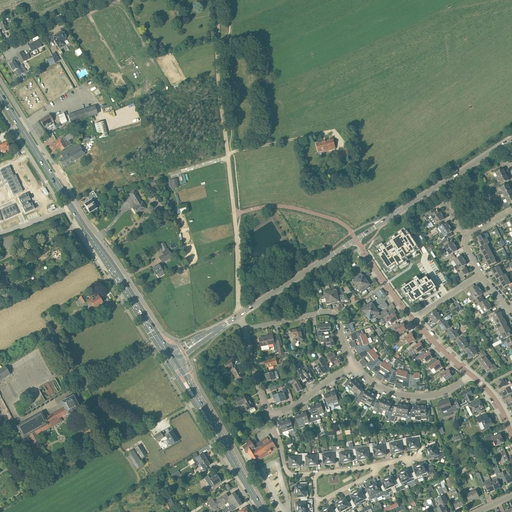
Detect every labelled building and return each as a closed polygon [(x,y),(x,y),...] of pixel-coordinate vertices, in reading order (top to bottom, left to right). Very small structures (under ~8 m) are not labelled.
[(0,23),(0,36),(1,36),(0,33),(3,32),(3,33),(8,30),(4,21),(0,23)] [(66,38),(63,33),(62,33),(62,32),(55,36),(56,38),(54,39),(59,49),(64,46),(61,40),(66,38)] [(38,40),(28,45),(32,52),(33,52),(42,47),(41,44),(44,43),(42,39),(39,41),(38,40)] [(22,52),(16,55),(17,57),(19,61),(21,63),(27,60),(22,52)] [(55,52),(52,54),(54,59),(56,62),(60,60),(58,56),(55,52)] [(13,62),(9,65),(14,71),(16,70),(20,76),(25,72),(21,65),(17,68),(15,63),(19,61),(17,57),(12,60),(13,62)] [(47,60),(50,66),(55,63),(52,57),(47,60)] [(90,108),(68,116),(70,124),(93,116),(90,108)] [(61,124),(67,122),(64,114),(58,116),(61,124)] [(49,115),(40,121),(42,125),(43,127),(44,127),(44,128),(45,129),(48,127),(51,125),(51,124),(53,122),(49,115)] [(105,121),(95,124),(98,139),(109,136),(105,121)] [(59,147),(61,150),(71,145),(69,141),(66,142),(65,141),(66,141),(64,137),(49,145),(53,151),(59,147)] [(316,143),(318,152),(331,149),(335,148),(333,139),(316,143)] [(0,144),(0,151),(1,151),(2,153),(5,151),(10,149),(7,142),(0,144)] [(58,160),(63,168),(85,155),(78,143),(60,154),(62,158),(58,160)] [(498,179),(506,175),(505,172),(506,171),(505,170),(506,170),(505,169),(503,169),(501,170),(500,168),(494,171),(495,173),(497,177),(492,179),(493,181),(498,179)] [(500,182),(495,184),(496,187),(499,185),(500,188),(506,185),(504,183),(509,180),(507,177),(508,176),(508,175),(508,174),(506,175),(498,179),(500,182)] [(503,194),(511,190),(509,187),(510,186),(510,185),(510,184),(508,184),(506,185),(500,188),(502,192),(497,194),(498,196),(503,194)] [(505,199),(511,195),(511,192),(511,191),(511,189),(511,190),(503,194),(504,197),(500,199),(501,202),(505,199)] [(147,208),(142,201),(141,202),(134,191),(129,195),(136,205),(132,208),(137,216),(147,208)] [(86,196),(89,201),(84,204),(86,208),(86,207),(88,210),(90,214),(92,212),(93,213),(97,211),(96,209),(97,209),(95,205),(95,206),(93,203),(94,203),(92,201),(97,198),(93,192),(86,196)] [(27,194),(18,198),(21,204),(27,201),(29,201),(30,200),(29,197),(27,194)] [(505,210),(511,207),(509,204),(511,202),(511,195),(505,199),(507,202),(502,205),(505,210)] [(23,207),(22,207),(25,214),(33,210),(35,209),(33,206),(32,203),(29,204),(23,207)] [(186,206),(172,209),(174,215),(188,211),(186,206)] [(430,223),(442,215),(440,212),(440,213),(438,211),(436,212),(434,210),(428,214),(429,217),(431,216),(432,218),(428,220),(430,223)] [(436,225),(444,219),(443,217),(442,215),(430,223),(430,222),(433,226),(436,224),(436,225)] [(439,234),(450,227),(448,225),(446,223),(444,225),(442,222),(436,226),(437,229),(436,230),(439,234)] [(447,239),(452,236),(451,233),(452,232),(451,230),(451,229),(450,227),(439,234),(440,236),(439,237),(441,240),(440,241),(442,244),(448,240),(447,239)] [(407,231),(375,251),(389,273),(408,260),(407,258),(411,256),(411,255),(420,250),(407,231)] [(479,243),(487,239),(484,234),(477,238),(479,243)] [(481,247),(489,243),(487,239),(479,243),(481,247)] [(447,251),(455,246),(453,243),(453,244),(451,242),(450,243),(448,240),(442,244),(447,251)] [(489,249),(487,244),(489,243),(481,247),(479,248),(481,253),(489,249)] [(453,254),(457,251),(456,249),(457,248),(455,246),(447,251),(450,255),(447,257),(448,258),(449,260),(455,256),(453,254)] [(168,249),(162,253),(163,255),(158,258),(162,264),(173,257),(168,249)] [(484,257),(492,253),(489,249),(481,253),(484,257)] [(486,262),(494,258),(492,253),(484,257),(486,262)] [(454,267),(464,260),(463,258),(462,258),(461,256),(456,259),(455,256),(449,260),(451,263),(454,267)] [(488,267),(497,263),(494,258),(486,262),(488,267)] [(464,260),(454,267),(458,274),(464,270),(462,268),(464,266),(466,265),(465,263),(466,262),(464,260)] [(158,265),(152,269),(156,276),(156,275),(158,279),(164,275),(162,272),(163,271),(162,271),(165,269),(163,266),(160,267),(158,265)] [(493,275),(501,271),(499,267),(491,271),(493,275)] [(460,283),(466,279),(464,276),(468,273),(467,271),(468,271),(466,268),(464,270),(458,274),(461,278),(458,280),(460,283)] [(498,279),(504,276),(501,271),(493,275),(496,280),(498,279)] [(361,283),(367,279),(366,280),(363,275),(362,275),(361,273),(356,277),(361,283)] [(500,283),(508,279),(506,275),(504,276),(498,279),(500,283)] [(355,288),(361,283),(356,277),(352,280),(353,281),(352,282),(356,287),(355,288)] [(418,278),(401,289),(406,297),(408,296),(413,304),(436,288),(431,280),(429,281),(426,277),(420,281),(418,278)] [(361,283),(366,290),(370,287),(369,286),(370,285),(366,280),(367,279),(361,283)] [(500,283),(503,288),(510,284),(508,279),(500,283)] [(362,293),(366,290),(361,283),(355,288),(356,287),(360,292),(361,291),(362,293)] [(472,295),(480,290),(479,287),(478,288),(477,286),(475,287),(473,284),(465,290),(467,293),(469,291),(472,295)] [(332,297),(338,296),(336,289),(335,290),(334,288),(330,289),(332,297)] [(385,297),(387,296),(381,289),(378,291),(382,296),(383,295),(385,297)] [(480,290),(472,295),(475,299),(472,301),(474,304),(482,298),(481,296),(482,295),(481,293),(482,292),(480,290)] [(338,296),(332,297),(333,303),(339,302),(339,301),(341,300),(340,298),(340,295),(338,296)] [(88,300),(90,304),(91,305),(92,305),(94,307),(100,304),(101,304),(102,304),(102,303),(102,302),(102,301),(101,300),(98,296),(93,299),(92,298),(88,300)] [(474,304),(472,305),(473,308),(476,306),(476,307),(479,305),(481,309),(489,304),(488,301),(487,302),(486,300),(484,301),(482,298),(474,304)] [(371,312),(377,307),(376,308),(372,303),(371,304),(370,302),(366,305),(371,312)] [(492,313),(490,310),(492,309),(490,307),(491,306),(489,304),(481,309),(484,313),(481,315),(483,318),(488,315),(489,314),(492,313)] [(364,316),(371,312),(366,305),(365,305),(366,305),(362,308),(363,309),(362,310),(365,315),(365,316),(364,316)] [(379,316),(378,314),(380,313),(376,308),(377,307),(371,312),(376,318),(379,316)] [(432,323),(435,324),(441,319),(438,316),(439,313),(437,313),(437,312),(435,310),(429,315),(431,317),(430,318),(432,321),(432,323)] [(372,321),(376,318),(371,312),(364,316),(365,316),(369,321),(370,320),(372,321)] [(494,321),(502,317),(501,315),(502,315),(501,312),(495,315),(494,312),(492,313),(489,314),(488,315),(489,318),(492,316),(494,321)] [(388,313),(379,321),(382,324),(383,324),(386,321),(387,323),(389,326),(392,325),(398,320),(396,317),(397,316),(395,313),(390,316),(388,313)] [(448,325),(448,322),(448,320),(451,318),(449,315),(443,319),(437,324),(439,327),(442,329),(441,332),(444,332),(450,328),(448,325)] [(494,327),(505,321),(504,319),(503,319),(502,317),(494,321),(492,322),(494,327)] [(497,331),(507,326),(506,324),(507,324),(505,321),(494,327),(497,331)] [(396,324),(390,328),(392,331),(393,330),(395,333),(397,331),(400,335),(406,330),(404,327),(405,326),(403,323),(399,325),(398,326),(396,324)] [(321,332),(331,331),(330,327),(330,324),(318,325),(319,329),(317,329),(317,331),(314,331),(314,337),(322,336),(321,332)] [(453,328),(446,333),(448,335),(449,335),(451,338),(450,341),(453,341),(459,336),(457,333),(458,331),(458,329),(459,329),(459,327),(459,326),(459,325),(458,324),(453,328)] [(499,336),(510,330),(509,328),(508,328),(507,326),(497,331),(499,336)] [(303,340),(301,331),(298,331),(298,330),(289,331),(292,342),(303,340)] [(364,335),(362,331),(362,330),(350,335),(353,342),(358,340),(359,342),(367,339),(366,334),(364,335)] [(510,330),(499,336),(501,340),(501,341),(501,342),(499,343),(500,344),(506,341),(508,340),(507,338),(511,335),(511,333),(510,330)] [(408,344),(415,340),(412,336),(413,336),(411,333),(407,336),(405,333),(399,338),(401,341),(402,340),(404,343),(406,341),(408,344)] [(466,342),(466,339),(466,338),(464,335),(455,342),(457,344),(458,344),(460,347),(459,349),(462,350),(468,345),(466,342)] [(274,343),(273,336),(259,338),(259,339),(259,343),(260,342),(261,346),(262,351),(269,349),(269,345),(273,344),(274,351),(278,350),(279,355),(276,355),(276,358),(280,357),(284,356),(289,355),(288,352),(284,353),(281,340),(277,341),(277,342),(274,343)] [(325,347),(334,345),(335,344),(335,342),(334,342),(333,339),(324,340),(323,337),(320,337),(321,343),(324,342),(325,347)] [(357,354),(369,347),(368,344),(369,344),(367,339),(359,342),(360,345),(355,347),(357,354)] [(415,355),(424,349),(421,346),(422,345),(420,342),(416,345),(414,343),(406,349),(408,351),(411,349),(415,355)] [(469,358),(471,358),(477,354),(475,351),(475,348),(473,348),(471,345),(464,350),(466,353),(467,353),(469,356),(469,358)] [(368,359),(376,353),(372,349),(371,350),(369,347),(357,354),(362,360),(367,357),(368,359)] [(426,363),(433,358),(430,355),(431,354),(429,351),(425,355),(423,352),(417,357),(413,359),(418,362),(421,360),(422,361),(424,360),(426,363)] [(481,367),(489,361),(486,357),(487,356),(483,351),(479,355),(481,357),(478,360),(481,364),(480,365),(481,367)] [(330,358),(334,366),(342,362),(339,356),(336,358),(333,353),(327,356),(329,359),(330,358)] [(371,371),(380,361),(378,358),(379,357),(376,353),(368,359),(370,361),(366,365),(371,371)] [(278,365),(277,363),(281,362),(280,357),(276,358),(264,361),(266,368),(278,365)] [(326,366),(322,358),(320,359),(316,361),(318,365),(314,367),(319,377),(326,373),(323,367),(326,366)] [(436,372),(442,367),(440,364),(441,363),(439,360),(434,364),(432,361),(426,366),(428,368),(429,368),(431,370),(433,369),(436,372)] [(225,364),(227,369),(234,365),(231,361),(225,364)] [(383,372),(388,364),(383,361),(382,363),(380,361),(371,371),(377,375),(380,370),(383,372)] [(492,372),(497,369),(493,364),(492,365),(489,361),(481,367),(483,369),(484,368),(487,372),(490,370),(492,372)] [(296,365),(295,366),(297,371),(298,372),(300,377),(301,379),(302,380),(302,381),(306,379),(307,381),(308,383),(308,382),(309,383),(312,382),(311,381),(313,380),(309,372),(307,367),(303,369),(302,368),(302,367),(300,364),(296,365)] [(389,382),(394,370),(391,369),(392,367),(388,364),(383,372),(385,374),(382,378),(389,382)] [(4,366),(0,368),(0,380),(9,374),(4,366)] [(231,370),(237,381),(245,377),(239,366),(231,370)] [(443,378),(446,381),(452,376),(449,373),(451,372),(448,369),(444,373),(442,370),(433,377),(435,379),(439,377),(441,379),(443,378)] [(400,380),(403,371),(398,370),(397,371),(394,370),(389,382),(396,385),(397,379),(400,380)] [(268,382),(275,380),(279,379),(277,371),(275,372),(272,372),(265,374),(268,382)] [(409,388),(411,375),(407,374),(408,372),(403,371),(400,380),(403,381),(402,386),(409,388)] [(411,375),(409,388),(415,388),(416,388),(417,388),(417,386),(417,382),(420,382),(419,380),(420,380),(420,378),(422,378),(422,377),(422,375),(420,375),(420,373),(414,373),(414,375),(411,375)] [(302,380),(301,379),(300,377),(295,380),(296,382),(296,383),(292,385),(294,389),(296,388),(298,393),(303,390),(299,382),(302,380)] [(351,390),(358,382),(354,378),(351,382),(348,380),(344,385),(346,387),(347,386),(351,390)] [(502,392),(511,386),(511,384),(511,383),(508,385),(505,380),(497,384),(498,387),(496,388),(497,390),(502,388),(504,390),(501,392),(502,392)] [(358,382),(351,390),(354,394),(354,395),(357,397),(361,392),(363,390),(361,388),(362,386),(358,382)] [(511,386),(502,392),(503,394),(501,395),(502,398),(507,395),(508,398),(506,399),(511,395),(511,386)] [(468,403),(473,401),(472,398),(471,398),(470,396),(473,395),(470,389),(461,393),(464,397),(464,399),(465,399),(467,402),(468,403)] [(282,393),(278,394),(281,401),(281,402),(287,400),(285,395),(286,394),(285,390),(281,391),(282,393)] [(361,392),(357,397),(361,400),(360,402),(364,405),(366,402),(372,393),(367,390),(364,394),(361,392)] [(329,393),(333,403),(338,402),(338,403),(342,401),(339,395),(336,396),(335,391),(329,393)] [(281,401),(278,394),(275,395),(274,392),(270,394),(271,398),(273,398),(275,403),(281,402),(281,401)] [(330,404),(333,403),(329,393),(324,395),(326,400),(323,401),(327,411),(330,410),(329,407),(331,407),(330,404)] [(372,393),(366,402),(371,405),(370,406),(374,408),(377,402),(374,400),(377,395),(372,393)] [(248,411),(249,410),(254,407),(249,397),(245,399),(244,395),(236,400),(239,405),(243,403),(247,411),(248,411)] [(42,413),(16,427),(23,439),(28,436),(32,443),(31,444),(32,447),(41,443),(38,438),(37,436),(49,429),(63,422),(60,418),(62,417),(62,418),(63,418),(63,419),(66,417),(66,416),(68,415),(79,408),(73,397),(62,403),(64,407),(48,416),(48,415),(46,415),(43,416),(42,413)] [(374,408),(373,410),(377,412),(378,409),(383,410),(387,400),(382,398),(380,403),(377,402),(374,408)] [(449,399),(438,403),(440,408),(439,408),(441,412),(443,418),(452,415),(451,413),(457,411),(457,410),(455,405),(451,406),(450,404),(449,399)] [(387,400),(383,410),(386,411),(385,414),(385,418),(390,420),(394,408),(390,407),(392,402),(387,400)] [(329,417),(327,411),(323,401),(325,406),(322,407),(320,402),(315,404),(319,415),(324,413),(325,418),(329,417)] [(473,415),(484,410),(481,403),(477,404),(476,402),(468,405),(473,415)] [(309,412),(310,416),(312,422),(321,420),(320,417),(319,415),(315,404),(310,406),(311,410),(312,411),(309,412)] [(401,418),(403,404),(398,404),(397,409),(394,408),(390,420),(390,422),(394,422),(397,417),(401,418)] [(408,411),(409,405),(403,404),(401,418),(406,419),(407,424),(411,425),(411,418),(412,411),(408,411)] [(418,421),(421,421),(420,405),(415,406),(415,411),(412,411),(411,418),(415,418),(415,419),(416,420),(417,421),(418,421)] [(426,405),(420,405),(421,417),(426,416),(426,417),(427,417),(430,417),(430,422),(432,422),(433,422),(433,416),(430,416),(429,410),(426,411),(426,410),(426,409),(426,405)] [(309,423),(312,422),(310,416),(307,417),(305,412),(300,413),(305,427),(304,424),(309,422),(309,423)] [(305,427),(300,413),(295,415),(297,420),(294,421),(294,422),(296,428),(299,427),(300,429),(305,427)] [(485,431),(490,428),(489,427),(493,425),(491,421),(490,422),(487,416),(486,417),(485,414),(486,414),(486,413),(476,417),(479,424),(482,423),(485,431)] [(290,418),(284,420),(288,431),(289,434),(297,431),(296,429),(296,428),(294,422),(291,423),(290,418)] [(283,432),(288,431),(284,420),(279,422),(281,427),(278,428),(280,435),(283,434),(283,432)] [(257,427),(260,432),(268,427),(265,422),(257,427)] [(84,428),(90,439),(91,438),(92,439),(95,438),(95,437),(97,436),(91,424),(84,428)] [(154,437),(157,442),(164,437),(161,432),(154,437)] [(172,432),(166,436),(171,445),(178,441),(172,432)] [(504,443),(500,434),(493,437),(491,434),(485,437),(487,442),(492,439),(495,446),(504,443)] [(252,453),(250,455),(254,461),(257,459),(259,461),(270,454),(269,453),(272,452),(272,453),(277,449),(269,435),(266,437),(267,438),(257,444),(258,446),(257,447),(257,448),(258,449),(256,450),(254,451),(255,452),(252,453)] [(412,436),(406,437),(406,438),(403,438),(403,439),(404,445),(407,445),(408,450),(410,450),(411,450),(412,450),(413,451),(414,450),(412,437),(412,436)] [(420,436),(412,437),(414,450),(415,450),(416,450),(416,449),(417,449),(419,449),(419,445),(418,443),(421,442),(420,436)] [(162,449),(168,447),(165,438),(163,439),(159,441),(162,449)] [(401,452),(403,451),(402,446),(404,445),(403,439),(395,441),(395,443),(398,454),(399,453),(401,452)] [(248,452),(250,455),(252,453),(255,452),(254,451),(256,450),(258,449),(257,448),(257,447),(255,448),(252,442),(251,442),(249,440),(246,442),(248,445),(243,447),(246,453),(248,452)] [(385,449),(388,449),(386,443),(386,440),(381,441),(382,446),(379,447),(381,457),(382,457),(383,457),(384,456),(386,455),(385,449)] [(390,448),(392,454),(394,453),(396,454),(398,454),(395,443),(395,441),(389,442),(387,443),(386,440),(386,443),(388,449),(390,448)] [(429,447),(425,449),(426,451),(426,452),(426,453),(426,454),(438,449),(438,450),(439,449),(437,444),(436,444),(435,442),(433,442),(433,441),(430,442),(430,443),(429,444),(430,446),(429,447)] [(87,448),(83,443),(78,446),(81,451),(87,448)] [(372,443),(369,444),(371,452),(374,452),(374,453),(375,457),(377,457),(378,457),(379,457),(380,457),(381,457),(379,447),(373,448),(372,443)] [(353,447),(352,444),(349,445),(349,448),(345,448),(347,463),(350,462),(352,461),(351,455),(354,455),(353,447)] [(368,453),(371,452),(369,444),(366,444),(367,445),(361,446),(364,461),(365,460),(366,460),(367,459),(369,459),(368,453)] [(141,445),(135,448),(142,459),(147,455),(141,445)] [(364,461),(361,446),(353,447),(354,455),(357,455),(358,461),(360,460),(362,461),(363,461),(364,461)] [(333,451),(328,451),(329,465),(330,465),(331,465),(332,465),(332,464),(333,464),(335,464),(335,460),(334,458),(337,457),(336,450),(336,447),(332,447),(333,451)] [(509,462),(504,451),(502,447),(497,449),(503,464),(509,462)] [(347,463),(345,448),(344,449),(343,448),(342,448),(341,448),(340,448),(340,449),(336,450),(337,457),(340,457),(341,463),(343,463),(344,463),(345,463),(346,463),(347,463)] [(133,449),(126,454),(136,470),(143,466),(133,449)] [(438,449),(426,454),(426,455),(427,455),(427,456),(428,457),(429,459),(433,458),(435,457),(436,460),(439,459),(439,460),(442,459),(440,454),(438,450),(438,449)] [(329,465),(328,451),(322,452),(322,453),(320,453),(320,459),(323,459),(324,465),(326,465),(327,465),(328,465),(329,465)] [(312,467),(311,455),(308,455),(308,453),(303,454),(303,461),(306,460),(306,466),(309,466),(310,467),(311,467),(312,467)] [(317,460),(320,459),(320,453),(317,454),(317,456),(312,456),(311,455),(312,467),(313,467),(314,467),(315,466),(318,465),(317,460)] [(193,468),(199,464),(206,460),(203,454),(196,459),(193,461),(195,464),(192,466),(193,468)] [(300,461),(303,461),(303,454),(298,454),(298,456),(294,456),(295,468),(296,468),(297,468),(298,467),(301,467),(300,461)] [(206,460),(199,464),(203,469),(200,471),(202,474),(208,469),(207,467),(210,465),(206,460)] [(419,464),(418,465),(422,476),(423,477),(426,476),(431,474),(436,473),(433,466),(429,468),(428,468),(426,469),(425,467),(424,463),(422,464),(421,464),(420,464),(419,464)] [(422,476),(418,465),(417,465),(416,466),(415,466),(415,467),(413,468),(415,473),(413,474),(415,480),(417,479),(418,480),(423,478),(422,476)] [(502,479),(500,473),(498,467),(494,468),(497,477),(490,480),(491,483),(495,490),(500,487),(497,481),(502,479)] [(415,480),(413,474),(410,475),(408,470),(406,471),(404,470),(403,471),(402,471),(407,483),(415,480)] [(408,485),(407,483),(402,471),(401,471),(400,472),(400,473),(399,473),(397,474),(399,480),(397,481),(400,487),(401,490),(404,489),(405,487),(405,486),(408,485)] [(477,472),(475,473),(479,483),(481,488),(486,486),(489,493),(495,490),(491,483),(490,480),(483,483),(479,473),(478,474),(477,472)] [(508,474),(505,475),(504,472),(500,473),(502,479),(504,482),(507,481),(508,484),(511,481),(511,474),(511,472),(508,473),(508,474)] [(207,476),(204,479),(206,482),(210,489),(214,486),(220,482),(218,479),(217,476),(216,475),(210,480),(207,476)] [(400,487),(397,481),(394,482),(392,476),(390,477),(389,477),(388,477),(387,478),(386,478),(391,489),(394,487),(395,489),(400,487)] [(392,491),(391,489),(386,478),(385,479),(384,480),(381,481),(384,486),(381,487),(384,494),(385,495),(385,497),(390,495),(389,493),(392,491)] [(305,486),(307,486),(307,483),(301,483),(301,486),(295,486),(295,488),(295,489),(295,490),(294,491),(294,492),(305,491),(305,486)] [(384,494),(381,487),(379,489),(376,483),(374,484),(373,484),(372,484),(371,485),(377,497),(376,497),(377,499),(385,495),(384,494)] [(368,494),(366,495),(368,500),(369,501),(376,497),(377,497),(371,485),(370,485),(369,486),(368,487),(366,488),(368,492),(368,494)] [(460,499),(459,496),(455,489),(451,491),(456,502),(453,503),(456,508),(457,509),(459,508),(459,507),(463,505),(460,499)] [(474,500),(471,493),(468,494),(466,490),(463,491),(466,497),(469,502),(470,502),(472,501),(474,500)] [(474,500),(479,497),(476,490),(471,493),(474,500)] [(301,500),(307,500),(307,497),(308,497),(308,495),(305,495),(305,491),(294,492),(294,493),(295,494),(295,495),(296,497),(301,497),(301,500)] [(368,500),(366,495),(363,496),(361,491),(359,492),(357,492),(355,492),(360,503),(361,503),(361,504),(368,500)] [(207,502),(213,511),(218,509),(224,505),(226,508),(228,507),(229,508),(241,500),(240,499),(236,492),(229,497),(227,494),(214,502),(212,499),(207,502)] [(353,495),(350,496),(352,499),(353,501),(351,502),(354,509),(355,510),(357,509),(356,507),(358,506),(361,505),(361,504),(360,503),(355,492),(355,493),(354,493),(353,494),(353,495)] [(449,504),(445,496),(445,495),(438,498),(441,504),(440,504),(440,506),(440,507),(436,509),(437,511),(448,511),(445,506),(449,504)] [(167,500),(163,503),(166,508),(167,510),(171,508),(173,507),(175,506),(171,498),(167,500)] [(340,500),(345,511),(346,511),(347,511),(354,509),(351,502),(348,504),(347,502),(345,498),(343,500),(342,500),(341,500),(340,500)] [(226,508),(222,511),(227,511),(229,511),(230,511),(243,504),(241,500),(229,508),(228,507),(226,508)] [(295,508),(295,509),(308,508),(307,500),(301,500),(302,503),(296,503),(296,505),(296,506),(295,506),(295,507),(295,508)] [(337,503),(335,504),(337,508),(338,509),(336,510),(336,511),(346,511),(345,511),(340,500),(339,501),(338,501),(338,502),(337,503)]
